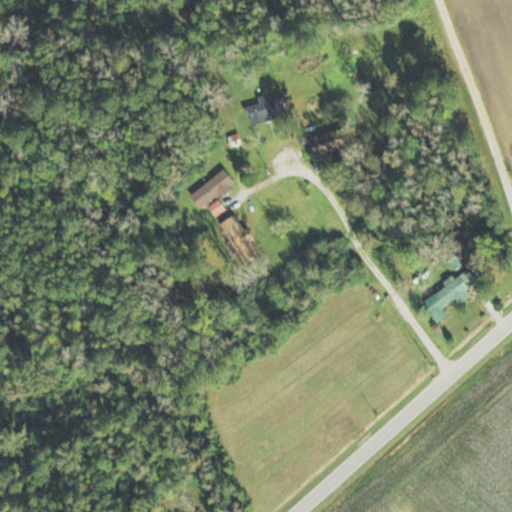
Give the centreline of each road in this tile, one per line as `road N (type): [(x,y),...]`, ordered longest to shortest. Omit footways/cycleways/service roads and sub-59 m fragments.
road 1 (residential): [(450,375),(310,154),(284,146)]
road 2 (tertiary): [(511,321),(296,511)]
road 3 (residential): [(511,191),(441,0)]
